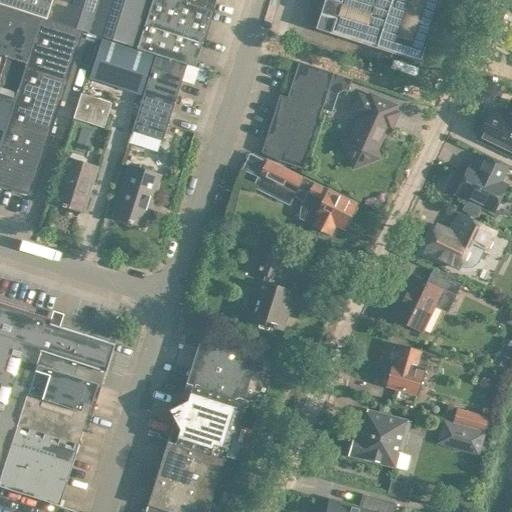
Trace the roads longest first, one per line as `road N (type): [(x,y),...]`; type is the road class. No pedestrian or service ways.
road 1 (residential): [(269,511),(500,0)]
road 2 (residential): [(166,300),(265,0)]
road 3 (residential): [(100,510),(166,300)]
road 4 (residential): [(166,300),(0,247)]
